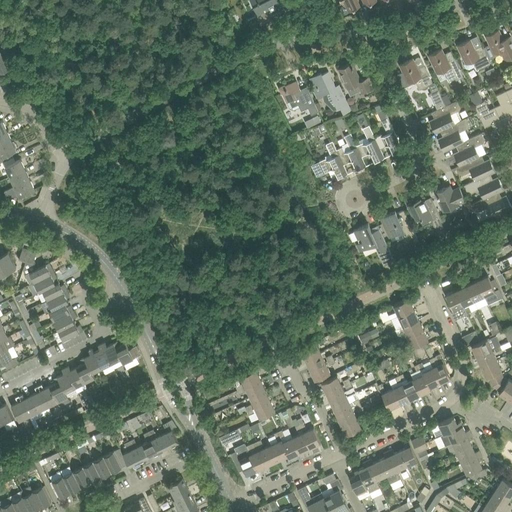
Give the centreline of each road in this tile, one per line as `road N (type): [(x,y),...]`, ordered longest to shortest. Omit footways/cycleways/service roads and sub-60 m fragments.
road 1 (residential): [(316,33),(211,76),(66,165)]
road 2 (tertiary): [(227,499),(125,291)]
road 3 (residential): [(369,191),(414,170),(418,150),(364,25)]
road 4 (residential): [(105,511),(115,490),(180,459),(196,468),(217,511)]
road 5 (residential): [(0,389),(100,336),(98,306)]
road 6 (residential): [(330,447),(451,386)]
road 7 (residential): [(98,306),(50,245),(0,235)]
road 8 (residential): [(451,386),(454,351),(417,275)]
